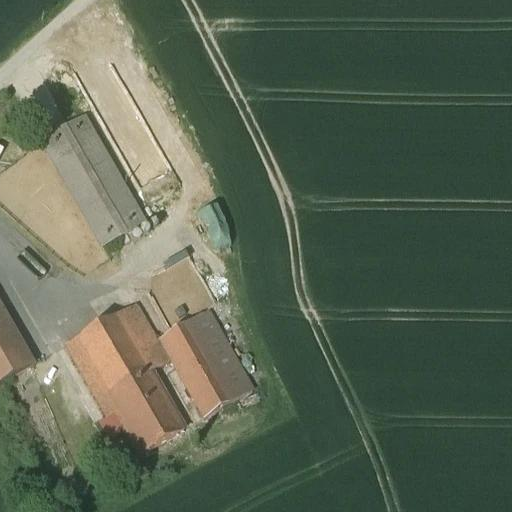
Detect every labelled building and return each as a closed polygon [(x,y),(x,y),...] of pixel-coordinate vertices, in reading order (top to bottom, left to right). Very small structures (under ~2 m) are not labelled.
[(106,6),(91,15),(155,128),(171,119),(106,6)] [(85,121),(42,145),(102,249),(145,227),(85,121)] [(209,184),(196,158),(181,166),(194,192),(209,184)] [(136,309),(67,349),(108,421),(117,415),(142,459),(184,434),(151,376),(168,366),(136,309)] [(0,388),(33,369),(0,311),(0,388)] [(252,395),(208,316),(192,325),(236,404),(252,395)] [(192,325),(159,344),(164,352),(204,422),(217,415),(236,404),(192,325)]
